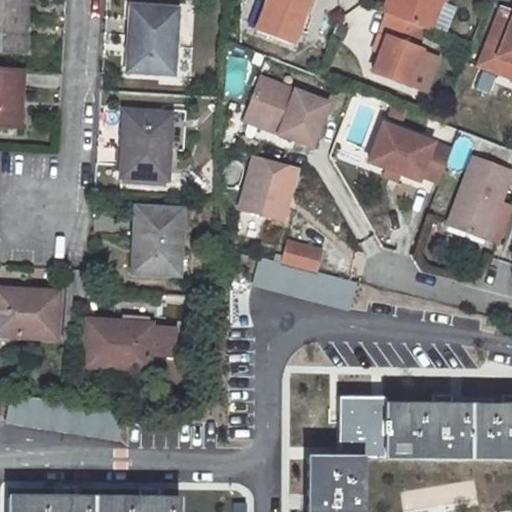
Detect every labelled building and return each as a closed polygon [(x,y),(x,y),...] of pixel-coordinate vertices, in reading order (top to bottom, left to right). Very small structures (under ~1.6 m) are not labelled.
[(0,0),(0,51),(20,53),(24,0),(0,0)] [(297,17),(302,0),(265,0),(252,35),(290,50),(296,34),(302,19),(297,17)] [(307,20),(314,0),(302,0),(297,17),(302,19),(307,20)] [(433,34),(445,0),(394,0),(388,17),(424,31),(433,34)] [(131,10),(127,75),(171,77),(175,13),(131,10)] [(511,15),(502,11),(480,69),(511,81),(511,15)] [(388,17),(381,38),(387,40),(381,56),(373,76),(408,89),(422,53),(417,51),(424,31),(388,17)] [(304,37),(310,22),(307,20),(302,19),(296,34),(302,36),(304,37)] [(381,38),(375,53),(381,56),(387,40),(381,38)] [(0,73),(0,126),(16,128),(20,74),(0,73)] [(259,81),(245,118),(279,131),(277,137),(311,149),(327,107),(259,81)] [(124,116),(120,180),(164,181),(168,118),(124,116)] [(279,131),(245,118),(243,124),(277,137),(279,131)] [(437,185),(449,154),(381,127),(367,165),(383,171),(384,168),(401,174),(399,177),(416,183),(419,178),(437,185)] [(295,170),(252,159),(238,212),(281,223),(285,209),(282,205),(284,197),(288,198),(295,170)] [(509,176),(470,161),(445,228),(483,243),(509,176)] [(401,174),(384,168),(383,171),(381,178),(397,184),(399,177),(401,174)] [(134,211),(130,275),(174,277),(178,215),(134,211)] [(320,273),(325,248),(287,240),(281,265),(320,273)] [(253,264),(246,293),(342,317),(349,287),(253,264)] [(196,283),(195,299),(208,299),(209,284),(196,283)] [(0,291),(0,335),(53,340),(56,295),(0,291)] [(82,367),(145,372),(147,357),(173,358),(174,338),(148,337),(149,328),(85,324),(82,367)] [(148,337),(174,338),(175,330),(149,328),(148,337)] [(446,397),(429,396),(428,409),(446,409),(446,397)] [(511,397),(498,398),(498,409),(511,409),(511,397)] [(14,399),(9,424),(120,443),(125,417),(14,399)] [(511,409),(498,409),(446,409),(428,409),(381,409),(334,409),(334,461),(356,461),(511,461),(511,409)] [(303,461),(302,511),(355,511),(356,461),(334,461),(303,461)] [(38,488),(37,500),(56,501),(56,488),(38,488)] [(135,489),(135,501),(154,502),(155,490),(135,489)] [(3,500),(2,511),(172,511),(172,502),(154,502),(135,501),(56,501),(37,500),(3,500)]
